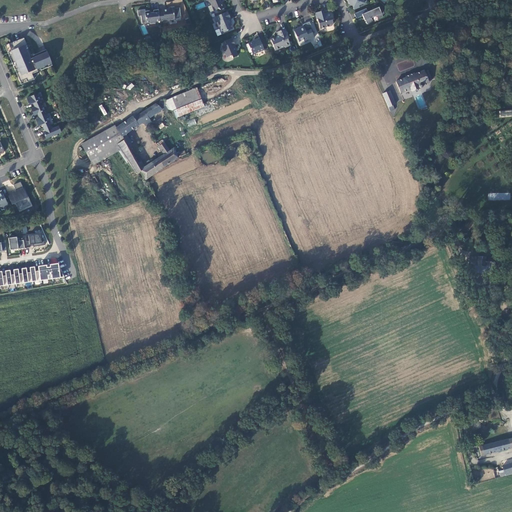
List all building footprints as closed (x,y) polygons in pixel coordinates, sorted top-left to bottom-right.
[(226,7),(223,1),(225,0),(206,0),(207,1),(208,1),(209,4),(211,5),(213,11),(217,9),(220,10),(226,7)] [(348,0),(349,3),(351,2),(354,9),(359,6),(358,5),(364,2),(362,0),(348,0)] [(163,10),(158,10),(159,20),(160,21),(168,20),(169,18),(175,18),(174,13),(175,11),(174,6),(168,7),(168,8),(163,9),(163,10)] [(354,13),(356,18),(363,15),(367,23),(372,20),(371,16),(376,14),(378,18),(383,16),(382,14),(384,13),(382,8),(380,9),(379,6),(367,11),(366,8),(354,13)] [(158,10),(158,8),(153,9),(153,12),(150,12),(150,9),(144,10),(146,21),(149,21),(149,22),(155,22),(155,20),(159,20),(158,10)] [(321,11),(316,13),(317,19),(318,19),(320,26),(322,28),(332,25),(334,24),(333,19),(334,19),(331,9),(324,11),(325,12),(322,13),(321,11)] [(230,18),(228,11),(214,16),(216,21),(218,21),(220,26),(219,27),(221,31),(222,32),(232,28),(230,22),(229,18),(230,18)] [(310,22),(303,24),(304,26),(305,27),(301,29),(300,27),(295,30),(299,41),(304,39),(305,41),(315,37),(313,32),(312,29),(313,29),(310,22)] [(285,29),(277,32),(278,36),(271,39),(275,50),(285,46),(285,47),(291,45),(288,39),(289,38),(285,29)] [(232,38),(225,41),(226,44),(222,46),(227,57),(232,55),(233,58),(237,56),(235,49),(236,48),(232,38)] [(264,49),(260,38),(255,40),(255,41),(248,43),(252,54),(264,49)] [(23,39),(7,45),(10,52),(7,53),(8,57),(10,56),(12,63),(11,63),(14,71),(15,70),(17,73),(15,74),(19,83),(25,80),(26,83),(33,80),(31,75),(32,74),(31,72),(36,70),(30,55),(23,39)] [(33,53),(30,55),(36,70),(39,68),(34,55),(33,53)] [(39,53),(34,55),(39,68),(50,64),(46,53),(40,55),(39,53)] [(397,81),(401,92),(412,88),(412,91),(424,86),(423,84),(429,82),(429,80),(433,79),(430,70),(426,72),(425,71),(416,74),(415,73),(407,76),(408,77),(397,81)] [(177,118),(204,107),(196,88),(164,101),(164,104),(165,106),(167,110),(172,111),(174,111),(177,118)] [(389,90),(382,93),(390,112),(397,109),(389,90)] [(40,92),(26,98),(28,103),(32,102),(34,107),(42,104),(39,97),(41,96),(40,92)] [(34,107),(31,109),(33,114),(36,112),(39,118),(46,115),(43,108),(46,107),(44,103),(42,104),(34,107)] [(102,104),(99,106),(104,115),(107,114),(102,104)] [(161,111),(154,104),(136,116),(141,123),(144,126),(151,123),(148,119),(161,111)] [(39,118),(35,119),(37,125),(41,123),(43,129),(51,126),(48,118),(50,117),(49,114),(46,115),(39,118)] [(131,116),(114,128),(119,137),(122,137),(137,126),(132,118),(131,116)] [(137,126),(141,123),(136,116),(132,118),(137,126)] [(187,121),(189,127),(196,124),(194,118),(187,121)] [(51,126),(43,129),(45,134),(44,135),(45,139),(60,133),(58,127),(52,129),(51,126)] [(120,150),(116,144),(123,140),(122,137),(119,137),(114,128),(113,126),(81,144),(92,165),(120,150)] [(137,161),(123,140),(116,144),(120,150),(134,174),(139,172),(144,180),(177,159),(173,147),(169,150),(163,143),(158,146),(163,154),(144,166),(140,160),(137,161)] [(23,188),(20,182),(13,185),(15,191),(7,195),(12,205),(15,203),(19,212),(32,206),(24,188),(23,188)] [(510,193),(488,193),(488,200),(510,201),(510,193)] [(42,240),(40,234),(23,236),(24,240),(25,248),(30,247),(30,246),(33,246),(33,247),(45,245),(44,240),(42,240)] [(17,237),(9,238),(10,250),(25,248),(24,240),(20,241),(19,238),(17,238),(17,237)] [(493,259),(468,257),(468,266),(493,267),(493,259)] [(0,286),(64,277),(58,263),(38,266),(39,271),(35,272),(34,267),(30,268),(30,272),(27,273),(26,268),(21,269),(22,273),(19,274),(18,269),(13,270),(14,275),(11,275),(10,270),(5,271),(6,276),(2,276),(2,271),(0,271),(0,286)] [(506,439),(481,446),(483,455),(508,449),(509,448),(511,446),(511,440),(511,438),(509,439),(506,439)] [(511,462),(501,466),(503,471),(503,473),(511,470),(511,462)]
